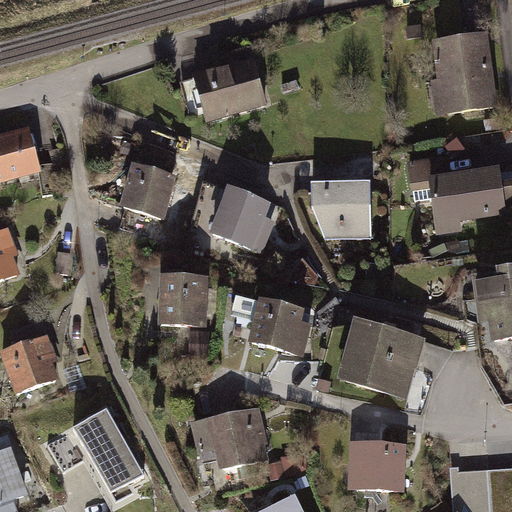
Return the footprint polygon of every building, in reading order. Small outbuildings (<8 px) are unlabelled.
[(496,109),(486,36),(429,44),(439,117),(496,109)] [(188,76),(202,125),(264,107),(249,57),(188,76)] [(24,132),(0,138),(0,189),(37,179),(24,132)] [(405,166),(410,190),(425,188),(433,233),(509,219),(500,170),(444,180),(440,160),(405,166)] [(173,218),(181,179),(133,169),(125,208),(173,218)] [(368,185),(303,185),(328,244),(370,245),(368,185)] [(285,212),(219,193),(207,236),(272,255),(285,212)] [(0,276),(21,270),(9,231),(0,233),(0,276)] [(511,267),(496,270),(497,279),(476,282),(486,350),(511,345),(511,267)] [(207,281),(152,280),(151,331),(205,332),(207,281)] [(300,359),(308,319),(253,308),(244,348),(300,359)] [(419,343),(342,325),(327,386),(404,405),(419,343)] [(47,340),(0,356),(0,378),(8,400),(62,381),(47,340)] [(146,479),(106,411),(70,433),(73,438),(58,447),(73,473),(89,464),(110,500),(146,479)] [(263,461),(253,416),(190,429),(199,474),(263,461)] [(405,448),(355,446),(353,489),(403,491),(405,448)] [(0,455),(0,504),(28,494),(13,451),(0,455)] [(460,468),(452,469),(454,511),(511,511),(511,469),(460,473),(460,468)] [(295,511),(289,501),(267,511),(295,511)]
